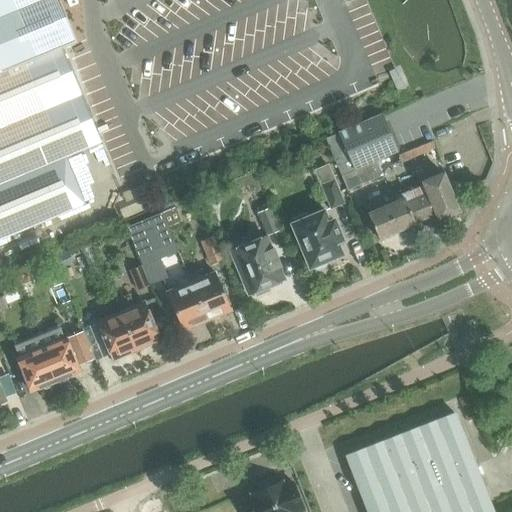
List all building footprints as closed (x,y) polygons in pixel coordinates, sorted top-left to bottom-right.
[(0,0),(0,240),(86,205),(78,186),(66,158),(102,143),(62,47),(74,42),(65,20),(55,0),(0,0)] [(383,114),(326,138),(342,176),(377,161),(398,152),(383,114)] [(399,156),(402,162),(435,148),(432,142),(399,156)] [(377,161),(342,176),(348,190),(383,175),(377,161)] [(315,170),(332,209),(345,204),(334,180),(328,165),(315,170)] [(460,211),(443,173),(423,182),(424,185),(391,199),(393,203),(368,214),(379,239),(416,223),(414,218),(434,209),(439,220),(460,211)] [(175,207),(162,213),(168,228),(182,222),(175,207)] [(269,208),(258,213),(268,236),(279,231),(269,208)] [(310,268),(313,267),(314,269),(318,270),(325,267),(326,263),(326,261),(342,254),(337,243),(343,240),(334,220),(328,222),(324,211),(308,217),(307,213),(290,219),(292,224),(310,268)] [(162,213),(127,228),(143,265),(151,284),(168,277),(160,259),(178,252),(168,228),(162,213)] [(268,288),(286,281),(267,234),(262,238),(261,236),(236,248),(236,249),(233,249),(252,295),(256,293),(257,295),(269,290),(268,288)] [(201,242),(209,260),(221,255),(213,237),(201,242)] [(32,262),(12,270),(18,285),(21,284),(22,286),(35,280),(35,279),(39,277),(32,262)] [(143,265),(130,270),(138,290),(151,284),(143,265)] [(207,319),(231,309),(216,274),(192,284),(207,319)] [(168,294),(182,329),(207,319),(192,284),(168,294)] [(147,308),(145,301),(121,311),(135,349),(160,339),(158,333),(147,308)] [(110,354),(112,359),(135,349),(121,311),(98,321),(101,328),(110,354)] [(64,340),(59,329),(38,338),(55,382),(57,381),(61,384),(69,381),(70,376),(79,372),(66,339),(64,340)] [(83,332),(67,338),(78,366),(94,360),(83,332)] [(45,390),(53,387),(54,382),(55,382),(38,338),(15,347),(20,358),(17,359),(31,392),(42,387),(45,390)] [(505,432),(511,428),(511,411),(499,417),(505,432)] [(493,511),(455,414),(346,456),(368,511),(493,511)] [(241,505),(243,511),(308,511),(298,484),(290,487),(281,490),(280,486),(270,490),(269,488),(258,493),(258,494),(248,498),(249,502),(241,505)]
